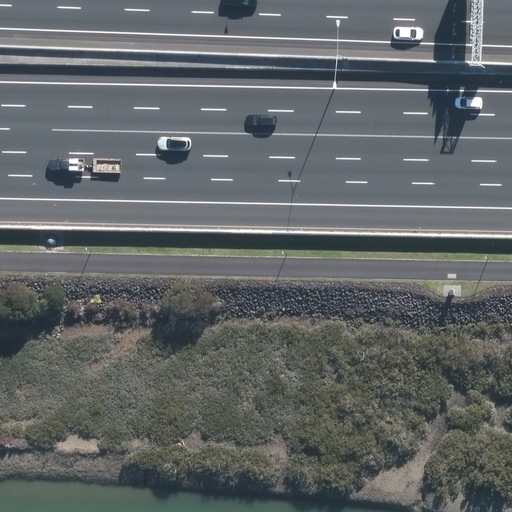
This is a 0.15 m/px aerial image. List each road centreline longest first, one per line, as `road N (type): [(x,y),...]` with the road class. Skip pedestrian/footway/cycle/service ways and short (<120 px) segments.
road 1 (motorway): [(511,109),(0,98)]
road 2 (motorway): [(511,160),(0,150)]
road 3 (motorway): [(296,0),(511,15)]
